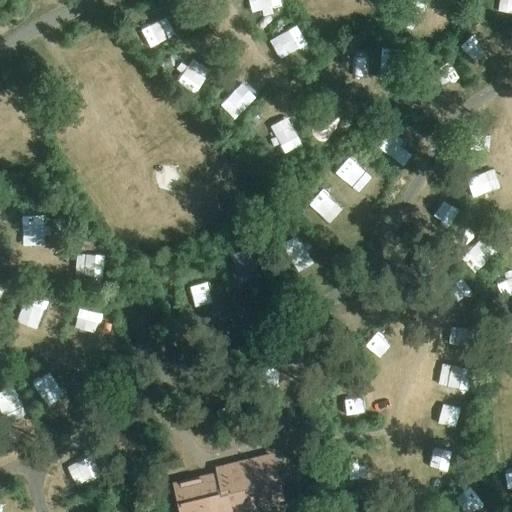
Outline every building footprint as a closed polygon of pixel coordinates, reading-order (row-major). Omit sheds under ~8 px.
[(202,93),(216,68),(196,57),(182,82),(202,93)] [(329,116),(337,132),(354,124),(346,108),(329,116)] [(294,124),(276,130),(282,151),(301,145),(294,124)] [(396,155),(405,137),(389,129),(380,146),(396,155)] [(484,160),(495,142),(476,130),(465,147),(484,160)] [(336,169),(360,191),(374,176),(351,154),(336,169)] [(76,309),(69,331),(100,341),(107,319),(76,309)] [(470,396),(474,372),(453,368),(449,392),(470,396)] [(120,434),(130,458),(146,451),(136,427),(120,434)] [(217,467),(218,473),(174,484),(180,511),(240,511),(285,501),(274,454),(217,467)]
